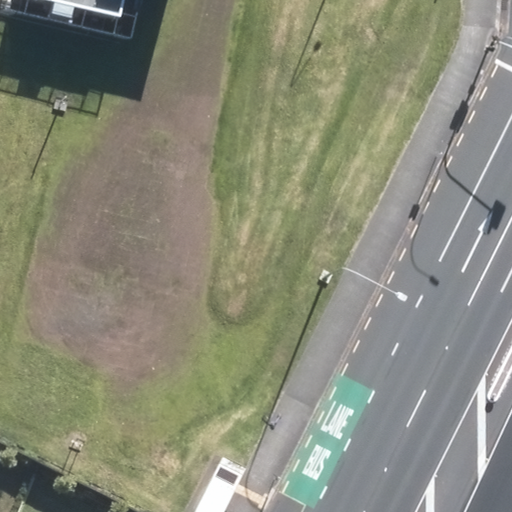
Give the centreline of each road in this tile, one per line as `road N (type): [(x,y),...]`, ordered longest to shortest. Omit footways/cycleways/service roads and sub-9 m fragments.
road 1 (motorway): [(278,0),(241,120),(175,511)]
road 2 (primary): [(440,511),(511,362)]
